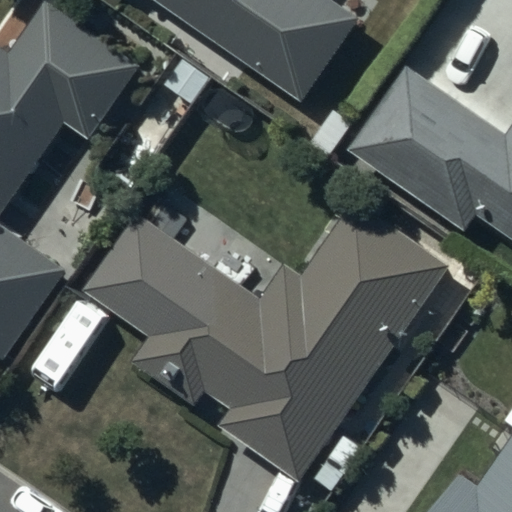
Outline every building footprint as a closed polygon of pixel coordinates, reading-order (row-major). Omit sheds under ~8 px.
[(166,0),(308,100),(363,22),(332,0),(166,0)] [(0,346),(17,359),(77,272),(8,225),(77,125),(99,140),(150,67),(61,6),(25,59),(0,41),(0,346)] [(511,131),(414,66),(356,153),(477,232),(488,216),(511,231),(511,131)] [(309,483),(463,267),(370,201),(313,280),(298,269),(273,304),(153,219),(101,292),(170,341),(157,359),(216,401),(219,396),(237,408),(226,424),(309,483)] [(511,511),(511,466),(495,492),(475,478),(451,511),(511,511)]
